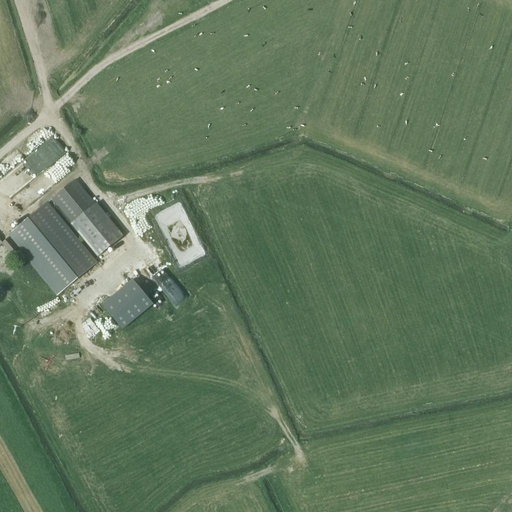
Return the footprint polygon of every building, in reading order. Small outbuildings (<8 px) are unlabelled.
[(72,224),(98,256),(123,235),(97,203),(96,204),(75,179),(52,198),(73,223),(72,224)] [(58,295),(97,263),(48,202),(9,235),(58,295)] [(18,248),(9,237),(2,243),(10,254),(18,248)] [(133,279),(102,304),(123,329),(154,304),(133,279)] [(45,315),(2,332),(7,345),(50,329),(45,315)]
